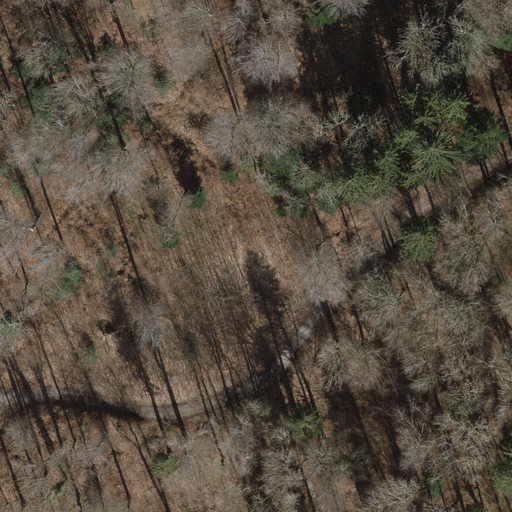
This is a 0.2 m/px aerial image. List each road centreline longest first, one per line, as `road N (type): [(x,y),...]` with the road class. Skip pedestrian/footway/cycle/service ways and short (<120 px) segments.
road 1 (track): [(281,356),(409,223),(511,152)]
road 2 (track): [(281,356),(211,406),(145,408),(22,391),(0,409)]
road 3 (track): [(325,511),(278,438),(281,356)]
